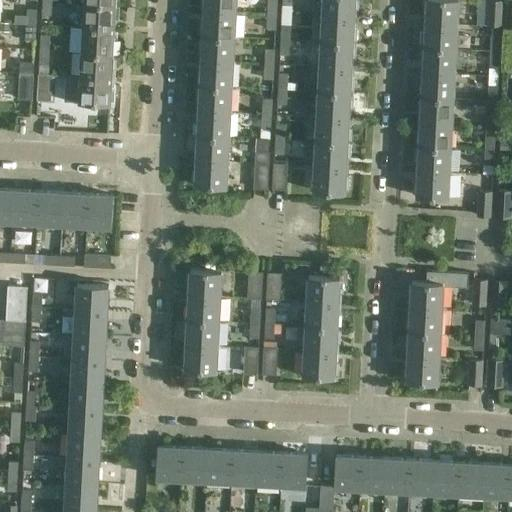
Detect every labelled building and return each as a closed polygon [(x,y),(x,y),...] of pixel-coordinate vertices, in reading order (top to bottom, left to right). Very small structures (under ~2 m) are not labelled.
[(41,0),(42,16),(52,16),(52,0),(41,0)] [(235,12),(235,0),(204,0),(204,10),(235,12)] [(276,14),(276,0),(267,0),(267,13),(276,14)] [(323,0),(322,15),(353,17),(354,0),(323,0)] [(426,0),(426,21),(457,23),(458,0),(426,0)] [(501,0),(488,0),(487,24),(500,25),(501,0)] [(84,1),(82,26),(114,28),(115,3),(84,1)] [(36,9),(26,9),(25,23),(35,24),(36,9)] [(234,37),(235,12),(204,10),(202,35),(234,37)] [(266,29),(275,29),(276,14),(267,13),(266,29)] [(322,15),(321,40),(352,42),(353,17),(322,15)] [(290,19),(281,19),(280,38),(289,39),(290,19)] [(456,47),(457,23),(426,21),(424,46),(456,47)] [(25,38),(35,38),(35,24),(25,23),(25,38)] [(82,26),(81,51),(112,53),(114,28),(82,26)] [(50,35),(40,34),(39,49),(49,49),(50,35)] [(233,61),(234,37),(202,35),(201,60),(233,61)] [(501,36),(490,35),(490,49),(500,50),(501,36)] [(279,55),(288,55),(289,39),(280,38),(279,55)] [(321,40),(320,65),(351,67),(352,42),(321,40)] [(454,72),(456,47),(424,46),(423,70),(454,72)] [(39,65),(49,65),(49,49),(39,49),(39,65)] [(274,49),(265,49),(264,63),(273,63),(274,49)] [(489,65),(499,65),(500,50),(490,49),(489,65)] [(81,51),(80,76),(111,78),(112,53),(81,51)] [(231,86),(233,61),(201,60),(200,84),(231,86)] [(19,73),(32,73),(33,63),(20,62),(19,73)] [(263,79),(272,79),(273,63),(264,63),(263,79)] [(320,65),(318,90),(349,92),(351,67),(320,65)] [(453,97),(454,72),(423,70),(422,95),(453,97)] [(32,73),(19,73),(18,98),(31,99),(32,73)] [(51,74),(38,74),(37,99),(50,100),(51,74)] [(288,75),(278,74),(277,88),(287,88),(288,75)] [(111,78),(80,76),(78,101),(110,103),(111,78)] [(230,111),(231,86),(200,84),(199,110),(230,111)] [(498,85),(488,84),(487,99),(497,100),(498,85)] [(276,103),(287,103),(287,88),(277,88),(276,103)] [(318,90),(317,115),(348,117),(349,92),(318,90)] [(452,122),(453,97),(422,95),(420,120),(452,122)] [(272,98),(262,97),(261,112),(271,113),(272,98)] [(486,115),(496,115),(497,100),(487,99),(486,115)] [(229,135),(230,111),(199,110),(197,134),(229,135)] [(260,128),(270,129),(271,113),(261,112),(260,128)] [(317,115),(316,140),(347,141),(348,117),(317,115)] [(451,147),(452,122),(420,120),(419,145),(451,147)] [(496,126),(486,125),(484,148),(494,149),(496,126)] [(285,128),(275,128),(275,137),(284,138),(285,128)] [(227,160),(229,135),(197,134),(196,159),(227,160)] [(274,153),(283,153),(284,138),(275,137),(274,153)] [(346,166),(347,141),(316,140),(314,165),(346,166)] [(449,171),(451,147),(419,145),(418,170),(449,171)] [(483,165),(493,165),(494,149),(484,148),(483,165)] [(255,162),(268,162),(268,152),(256,151),(255,162)] [(227,160),(196,159),(195,184),(226,186),(227,160)] [(268,162),(255,162),(254,187),(267,188),(268,162)] [(287,163),(274,162),(272,188),(286,189),(287,163)] [(346,166),(314,165),(313,190),(344,192),(346,166)] [(449,171),(418,170),(416,195),(448,197),(449,171)] [(14,189),(0,188),(0,219),(12,220),(14,189)] [(38,190),(14,189),(12,220),(37,222),(38,190)] [(477,215),(490,216),(491,190),(479,189),(477,215)] [(496,216),(508,217),(509,217),(511,189),(498,189),(496,216)] [(63,192),(38,190),(37,222),(62,223),(63,192)] [(88,193),(63,192),(62,223),(86,224),(88,193)] [(88,193),(86,224),(111,226),(113,194),(88,193)] [(0,251),(0,261),(10,262),(10,252),(0,251)] [(26,252),(10,252),(10,262),(25,262),(26,252)] [(85,252),(85,255),(84,265),(110,268),(111,255),(85,252)] [(59,264),(60,254),(46,253),(46,263),(59,264)] [(75,255),(60,254),(59,264),(74,265),(75,255)] [(189,294),(220,296),(222,270),(190,269),(189,294)] [(442,307),(443,285),(467,286),(468,272),(427,269),(426,281),(412,280),(410,305),(442,307)] [(262,272),(250,272),(248,297),(261,297),(262,272)] [(281,273),(268,272),(266,297),(279,298),(281,273)] [(307,300),(338,302),(340,276),(308,275),(307,300)] [(487,279),(474,279),(472,304),(485,304),(487,279)] [(505,280),(493,280),(492,306),(504,307),(505,280)] [(76,308),(107,310),(109,285),(77,283),(76,308)] [(6,319),(25,320),(27,286),(7,285),(6,319)] [(43,292),(32,292),(31,306),(42,306),(43,292)] [(189,294),(187,318),(219,320),(220,296),(189,294)] [(337,326),(338,302),(307,300),(306,325),(337,326)] [(410,305),(409,330),(440,332),(442,307),(410,305)] [(31,322),(41,322),(42,306),(31,306),(31,322)] [(261,308),(251,307),(250,322),(260,322),(261,308)] [(106,335),(107,310),(76,308),(74,333),(106,335)] [(275,309),(265,308),(264,323),(274,323),(275,309)] [(25,320),(6,319),(0,318),(0,331),(25,333),(25,320)] [(217,345),(219,320),(187,318),(186,343),(217,345)] [(490,332),(499,333),(500,318),(491,318),(490,332)] [(484,334),(485,319),(474,319),(474,334),(484,334)] [(249,337),(259,338),(260,322),(250,322),(249,337)] [(264,338),(274,338),(274,323),(264,323),(264,338)] [(336,351),(337,326),(306,325),(304,349),(336,351)] [(439,357),(440,332),(409,330),(407,355),(439,357)] [(25,333),(0,331),(0,344),(24,345),(25,333)] [(499,347),(499,333),(490,332),(489,347),(499,347)] [(105,359),(106,335),(74,333),(73,358),(105,359)] [(484,350),(484,334),(474,334),(473,349),(484,350)] [(40,341),(29,341),(29,355),(39,356),(40,341)] [(217,345),(186,343),(185,369),(216,370),(217,345)] [(258,347),(245,346),(244,372),(257,372),(258,347)] [(277,348),(264,347),(263,373),(276,373),(277,348)] [(336,351),(304,349),(303,375),(334,376),(336,351)] [(28,372),(39,372),(39,356),(29,355),(28,372)] [(439,357),(407,355),(406,380),(438,382),(439,357)] [(103,384),(105,359),(73,358),(72,382),(103,384)] [(482,359),(469,358),(468,384),(481,384),(482,359)] [(488,358),(487,385),(502,385),(504,359),(488,358)] [(24,362),(14,362),(13,377),(23,377),(24,362)] [(14,402),(22,402),(23,377),(13,377),(12,392),(14,392),(14,402)] [(102,409),(103,384),(72,382),(70,407),(102,409)] [(37,391),(26,391),(25,405),(36,406),(37,391)] [(25,421),(36,422),(36,406),(25,405),(25,421)] [(101,434),(102,409),(70,407),(69,432),(101,434)] [(21,412),(11,412),(10,426),(21,427),(21,412)] [(9,442),(20,443),(21,427),(10,426),(9,442)] [(99,459),(101,434),(69,432),(68,457),(99,459)] [(34,440),(24,439),(23,455),(33,455),(34,440)] [(181,479),(183,447),(158,446),(156,477),(181,479)] [(208,448),(183,447),(181,479),(206,480),(208,448)] [(206,480),(231,481),(233,449),(208,448),(206,480)] [(231,481),(256,482),(258,451),(233,449),(231,481)] [(256,482),(280,484),(282,452),(258,451),(256,482)] [(282,452),(280,484),(306,485),(308,453),(282,452)] [(22,470),(32,471),(33,455),(23,455),(22,470)] [(359,488),(361,456),(336,455),(334,486),(359,488)] [(386,457),(361,456),(359,488),(384,489),(386,457)] [(98,484),(99,459),(68,457),(66,482),(98,484)] [(384,489),(409,490),(411,459),(386,457),(384,489)] [(409,490),(434,492),(435,460),(411,459),(409,490)] [(434,492),(459,493),(460,461),(435,460),(434,492)] [(19,462),(8,461),(7,476),(18,476),(19,462)] [(459,493),(483,494),(485,462),(460,461),(459,493)] [(483,494),(508,496),(510,464),(485,462),(483,494)] [(7,491),(17,492),(18,476),(7,476),(7,491)] [(97,509),(97,497),(98,484),(66,482),(65,507),(97,509)] [(32,491),(21,490),(21,505),(31,505),(32,491)]
